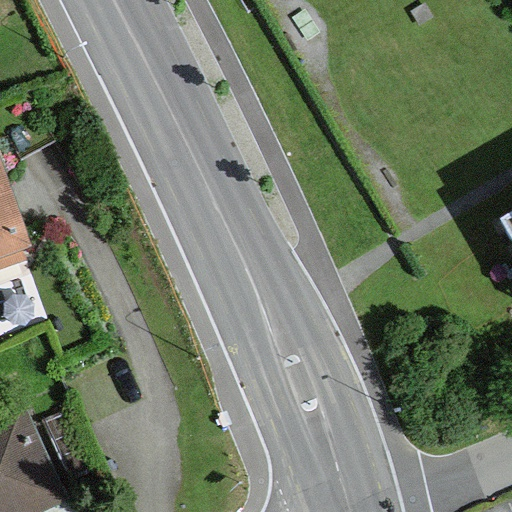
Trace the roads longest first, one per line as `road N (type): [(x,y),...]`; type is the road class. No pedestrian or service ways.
road 1 (secondary): [(120,0),(235,232),(354,511)]
road 2 (residential): [(377,511),(511,457)]
